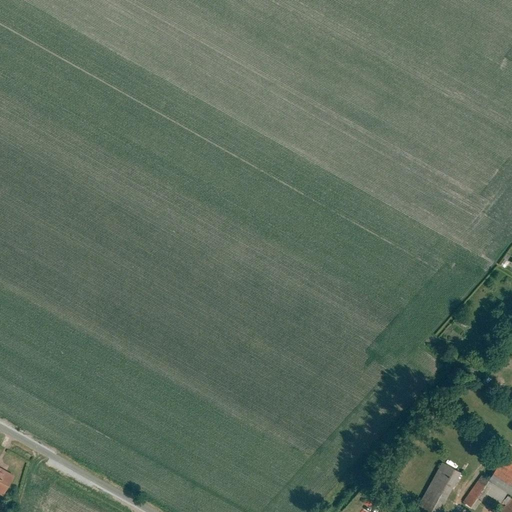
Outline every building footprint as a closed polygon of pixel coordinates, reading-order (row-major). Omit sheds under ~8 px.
[(511,494),(511,456),(506,453),(489,480),(507,491),(511,494)] [(443,462),(416,511),(417,511),(438,511),(461,472),(443,462)] [(0,490),(6,493),(16,474),(0,465),(0,490)] [(500,502),(507,491),(489,480),(482,476),(475,486),(486,493),(500,502)] [(486,493),(475,486),(463,502),(475,510),(486,493)] [(506,506),(501,511),(511,511),(511,499),(508,496),(503,502),(506,506)]
